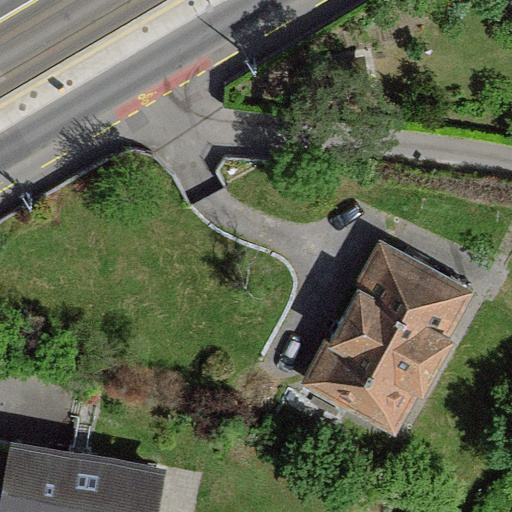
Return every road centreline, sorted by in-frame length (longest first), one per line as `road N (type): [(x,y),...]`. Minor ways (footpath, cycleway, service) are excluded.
road 1 (residential): [(511,160),(177,127),(123,85)]
road 2 (secondary): [(123,85),(268,0)]
road 3 (secondary): [(0,157),(123,85)]
